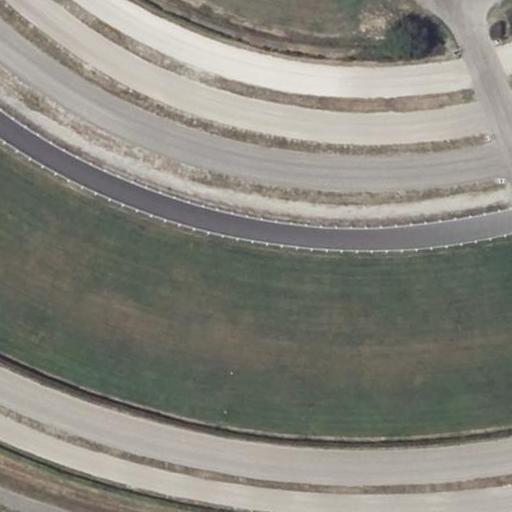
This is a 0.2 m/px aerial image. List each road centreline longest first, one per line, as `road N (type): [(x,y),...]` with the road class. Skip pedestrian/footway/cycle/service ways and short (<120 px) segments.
road 1 (unknown): [(0,87),(54,129),(127,167),(208,193),(351,213),(431,210),(511,191)]
road 2 (unknown): [(0,48),(70,96),(190,146),(306,172),(470,166),(511,153)]
road 3 (unknown): [(511,218),(342,239),(254,229),(120,190),(0,124)]
road 4 (unknown): [(0,387),(127,437),(243,461),(356,470),(511,460)]
road 5 (unknown): [(511,496),(330,506),(240,498),(50,452),(0,427)]
road 6 (unknown): [(511,108),(402,127),(321,128),(210,105),(105,59),(23,0)]
road 7 (unknown): [(99,0),(139,30),(239,68),(316,83),(410,84),(511,58)]
road 8 (unknown): [(511,146),(456,0)]
